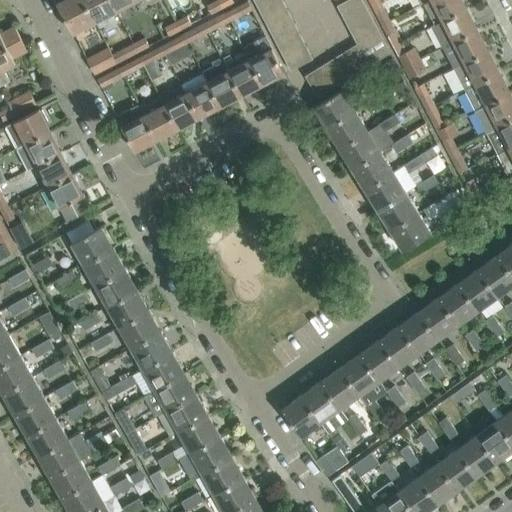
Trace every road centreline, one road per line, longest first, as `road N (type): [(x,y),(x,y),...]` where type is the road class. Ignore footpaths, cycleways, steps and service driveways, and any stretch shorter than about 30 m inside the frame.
road 1 (residential): [(139,191),(265,121),(285,118),(389,287),(387,305),(253,400)]
road 2 (residential): [(139,191),(253,400)]
road 3 (residential): [(31,0),(139,191)]
road 4 (residential): [(253,400),(323,511)]
